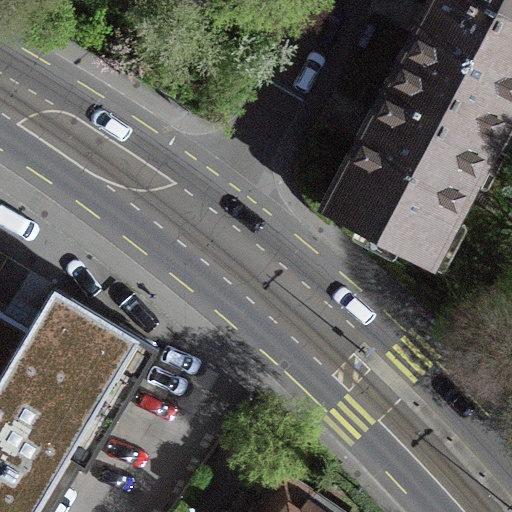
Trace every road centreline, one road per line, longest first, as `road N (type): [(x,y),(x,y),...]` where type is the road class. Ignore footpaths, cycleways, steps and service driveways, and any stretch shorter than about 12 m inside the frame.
road 1 (residential): [(327,0),(286,90),(194,217)]
road 2 (secondary): [(0,87),(194,217)]
road 3 (secondary): [(511,468),(408,358),(332,329)]
road 4 (secondary): [(332,329),(355,410),(455,511)]
road 5 (residential): [(332,329),(212,511)]
road 6 (secondary): [(194,217),(332,329)]
